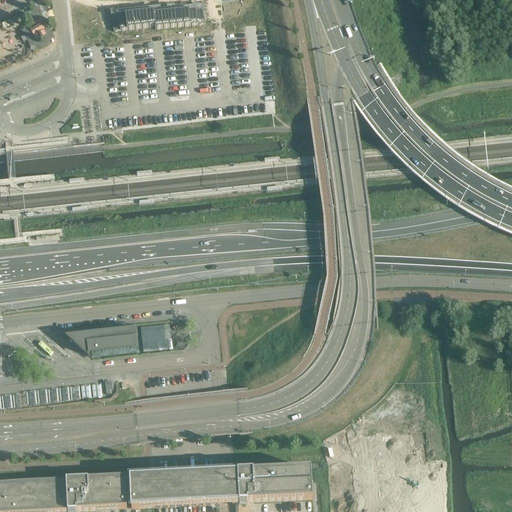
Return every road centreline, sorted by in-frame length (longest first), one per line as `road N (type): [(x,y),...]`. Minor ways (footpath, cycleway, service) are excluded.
road 1 (secondary): [(312,0),(348,264),(348,303),(326,364),(297,392),(264,405),(0,429)]
road 2 (secondary): [(0,451),(277,422),(315,408),(337,389),(360,346),(365,311),(336,93),(344,61)]
road 3 (primary): [(511,209),(281,241),(0,265)]
road 4 (primary): [(0,295),(297,257),(511,264)]
road 5 (secondary): [(0,323),(400,282),(511,286)]
road 6 (primary): [(511,206),(418,139),(379,88),(353,35)]
road 7 (primary): [(344,61),(416,161),(511,224)]
road 8 (unclassified): [(9,129),(43,126),(65,107),(61,0)]
